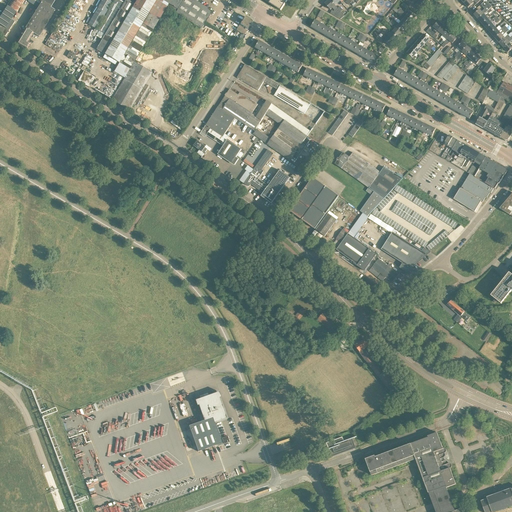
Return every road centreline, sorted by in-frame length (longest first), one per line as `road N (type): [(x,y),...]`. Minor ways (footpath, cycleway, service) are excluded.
road 1 (unclassified): [(0,163),(157,256),(195,290),(227,341),(278,481)]
road 2 (secondary): [(176,150),(0,45)]
road 3 (unclassified): [(176,150),(262,18)]
road 4 (tertiary): [(376,84),(497,150)]
road 5 (tertiary): [(497,150),(379,79)]
road 6 (unclassified): [(362,451),(443,422),(462,392)]
